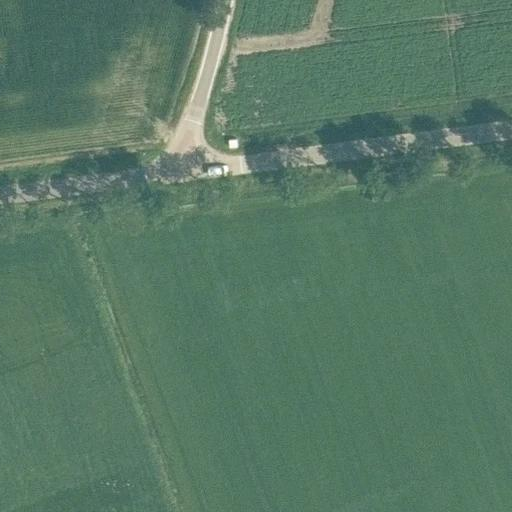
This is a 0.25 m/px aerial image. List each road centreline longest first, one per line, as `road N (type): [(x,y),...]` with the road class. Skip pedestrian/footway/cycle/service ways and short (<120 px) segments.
road 1 (unclassified): [(178,172),(511,131)]
road 2 (unclassified): [(178,172),(231,0)]
road 3 (unclassified): [(0,196),(178,172)]
